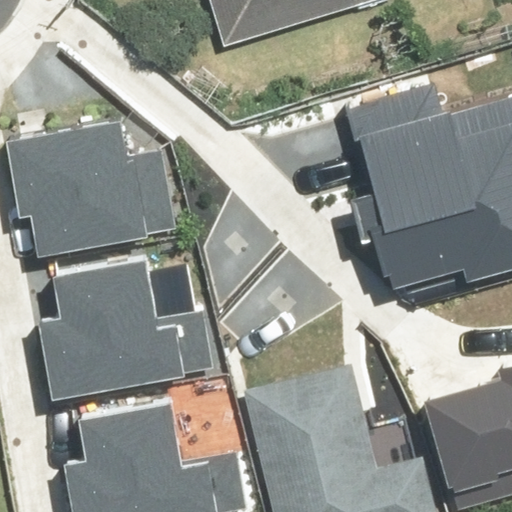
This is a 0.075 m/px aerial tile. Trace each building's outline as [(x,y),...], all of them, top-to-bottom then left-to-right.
[(224,0),(236,40),(369,0),(224,0)] [(344,94),(401,283),(511,250),(511,82),(444,102),(433,67),(344,94)] [(39,192),(48,241),(178,217),(163,135),(141,139),(133,100),(10,122),(24,195),(39,192)] [(39,303),(50,377),(218,352),(209,295),(156,303),(147,245),(54,260),(60,300),(39,303)] [(511,362),(511,365),(432,387),(456,478),(511,463),(511,345),(508,346),(511,362)] [(366,360),(260,384),(288,511),(445,511),(428,434),(385,444),(366,360)] [(67,446),(76,511),(132,511),(246,495),(237,438),(184,446),(175,388),(82,402),(88,443),(67,446)]
